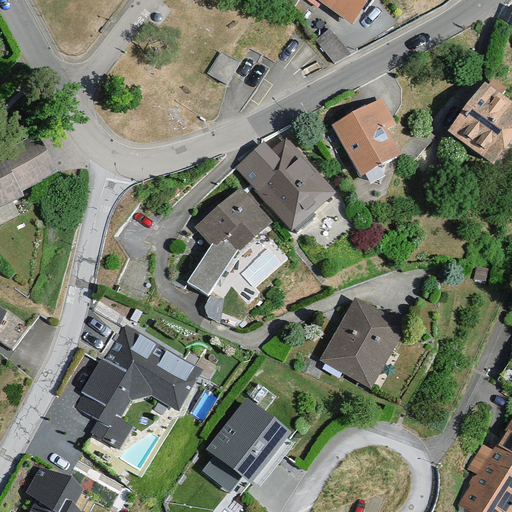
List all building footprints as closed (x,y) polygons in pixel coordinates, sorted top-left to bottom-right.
[(377,0),(313,0),(311,4),(358,33),(377,0)] [(511,171),(511,107),(490,92),(453,141),(506,180),(511,171)] [(387,105),(334,140),(369,194),(422,158),(387,105)] [(42,137),(0,157),(0,218),(66,185),(42,137)] [(286,138),(243,169),(295,240),(338,209),(286,138)] [(274,236),(237,193),(195,230),(219,259),(231,249),(244,263),(274,236)] [(0,305),(0,326),(8,311),(0,305)] [(411,331),(357,305),(325,372),(379,398),(411,331)] [(203,375),(126,327),(73,405),(97,421),(91,435),(119,452),(134,429),(121,422),(131,403),(152,400),(178,416),(203,375)] [(298,443),(249,403),(206,455),(256,495),(298,443)] [(480,480),(464,504),(475,511),(511,511),(511,433),(498,454),(482,444),(465,471),(480,480)] [(38,467),(14,511),(73,511),(84,493),(38,467)]
